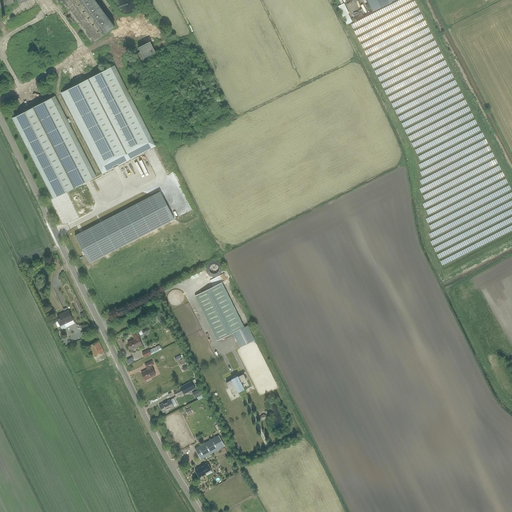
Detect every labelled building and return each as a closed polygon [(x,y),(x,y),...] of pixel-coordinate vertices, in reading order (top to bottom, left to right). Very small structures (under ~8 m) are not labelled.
[(1,0),(0,1),(0,7),(1,9),(15,3),(13,0),(17,0),(20,5),(28,0),(1,0)] [(114,26),(94,0),(53,0),(54,1),(55,0),(57,3),(61,0),(69,11),(64,15),(66,18),(68,17),(73,23),(76,21),(92,43),(114,26)] [(386,0),(366,0),(372,12),(389,3),(386,0)] [(340,5),(347,24),(354,21),(346,3),(340,5)] [(140,67),(146,64),(144,58),(155,53),(150,42),(138,48),(140,52),(133,55),(140,67)] [(102,174),(156,147),(115,66),(61,93),(102,174)] [(6,85),(11,82),(8,76),(3,79),(6,85)] [(53,199),(96,177),(55,96),(12,118),(53,199)] [(160,192),(75,236),(89,263),(174,219),(160,192)] [(224,263),(210,259),(206,273),(221,277),(224,263)] [(244,327),(222,283),(197,295),(197,294),(196,294),(210,322),(209,322),(211,327),(212,327),(219,341),(220,341),(219,340),(244,327)] [(57,321),(59,324),(62,330),(66,328),(64,325),(73,321),(68,310),(57,316),(59,320),(57,321)] [(160,323),(166,320),(163,315),(158,318),(160,323)] [(254,340),(247,326),(233,333),(240,347),(254,340)] [(131,333),(134,339),(128,343),(131,350),(142,345),(138,338),(140,337),(137,330),(131,333)] [(104,352),(99,341),(88,346),(94,358),(104,352)] [(144,357),(161,349),(159,346),(149,351),(149,350),(142,353),(144,357)] [(154,364),(152,361),(145,364),(148,370),(141,373),(145,380),(155,376),(151,366),(154,364)] [(241,383),(246,380),(243,374),(238,377),(232,380),(226,383),(232,394),(238,392),(244,389),(241,383)] [(195,388),(191,381),(180,387),(181,388),(183,393),(184,394),(195,388)] [(176,396),(183,393),(181,388),(174,392),(176,396)] [(195,399),(202,395),(199,389),(192,393),(195,399)] [(163,413),(174,407),(170,400),(159,405),(163,413)] [(201,460),(225,447),(218,436),(195,448),(201,460)] [(195,471),(199,478),(206,474),(204,472),(210,468),(207,463),(201,466),(201,467),(195,471)]
